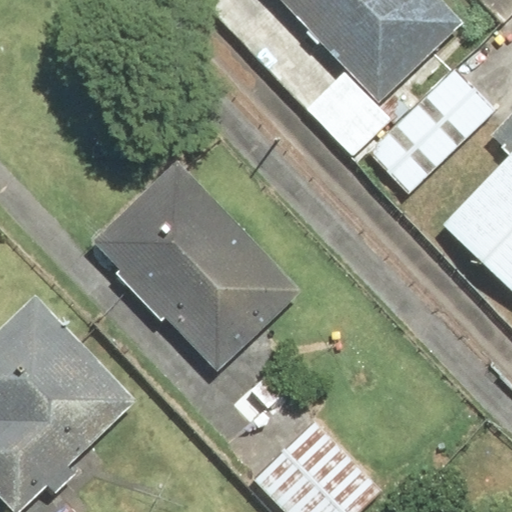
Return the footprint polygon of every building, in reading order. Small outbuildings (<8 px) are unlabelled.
[(458,0),(285,0),(325,43),(295,70),(352,132),(476,19),(458,0)] [(509,111),(464,61),(372,143),(417,193),(509,111)] [(189,156),(101,237),(224,370),(312,289),(189,156)] [(511,280),(511,167),(456,224),(511,280)] [(146,394),(46,299),(0,346),(0,472),(37,508),(146,394)] [(326,410),(258,471),(295,511),(367,511),(396,487),(326,410)]
